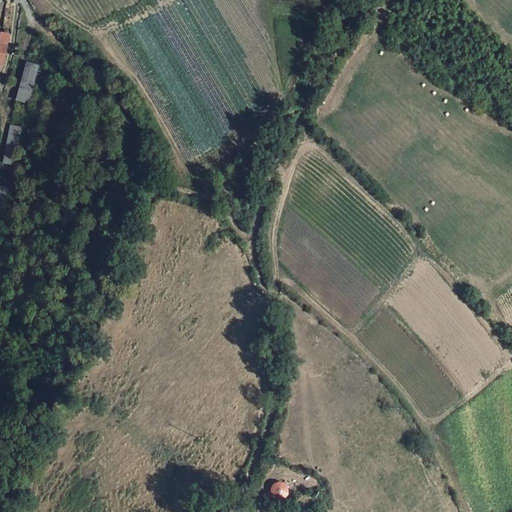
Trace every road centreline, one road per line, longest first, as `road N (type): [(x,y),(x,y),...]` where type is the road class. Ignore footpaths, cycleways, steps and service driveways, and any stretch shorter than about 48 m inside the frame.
road 1 (track): [(33,21),(120,97),(145,180),(212,200),(252,247),(275,345),(276,406),(236,511)]
road 2 (track): [(369,0),(275,163),(252,247)]
road 3 (track): [(33,21),(0,162)]
